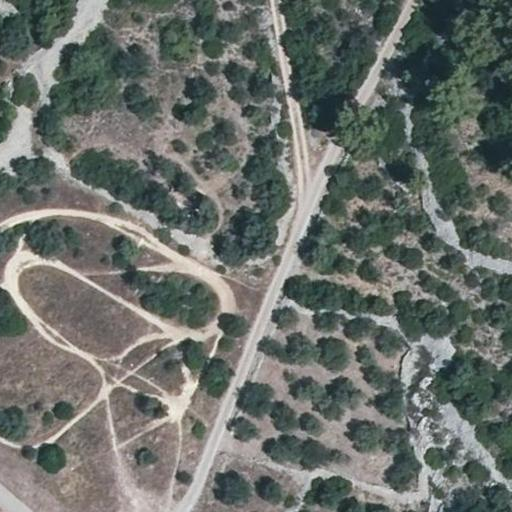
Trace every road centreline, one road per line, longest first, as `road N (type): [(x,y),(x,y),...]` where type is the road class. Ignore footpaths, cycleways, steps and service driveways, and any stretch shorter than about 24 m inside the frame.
road 1 (track): [(184,511),(309,205),(409,0)]
road 2 (track): [(309,205),(279,0)]
